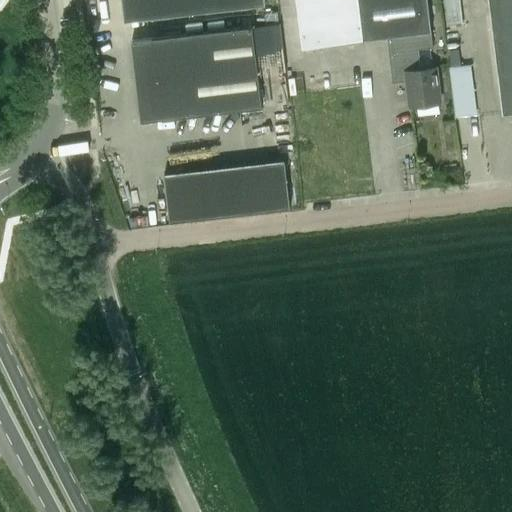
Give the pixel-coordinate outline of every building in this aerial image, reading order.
[(123,0),(125,19),(266,3),(265,0),(123,0)] [(359,0),(364,41),(388,38),(393,83),(408,81),(411,107),(441,104),(436,68),(421,70),(418,50),(434,48),(428,0),(359,0)] [(443,0),(445,22),(469,21),(468,0),(443,0)] [(511,0),(489,0),(503,116),(511,114),(511,0)] [(142,122),(263,108),(253,27),(132,41),(142,122)] [(446,46),(458,117),(479,114),(467,42),(446,46)] [(170,223),(291,209),(286,161),(164,175),(170,223)]
